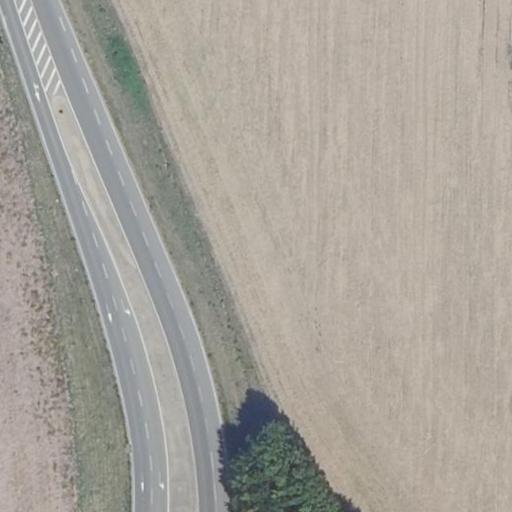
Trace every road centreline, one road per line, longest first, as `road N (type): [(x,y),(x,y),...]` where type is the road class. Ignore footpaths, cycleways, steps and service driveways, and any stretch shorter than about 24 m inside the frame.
road 1 (primary): [(208,511),(184,362),(40,0)]
road 2 (primary): [(6,0),(123,364),(142,511)]
